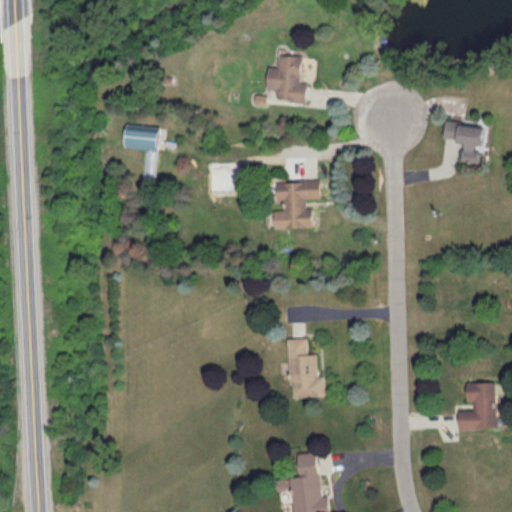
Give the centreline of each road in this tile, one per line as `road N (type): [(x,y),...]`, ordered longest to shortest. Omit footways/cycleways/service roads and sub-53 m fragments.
road 1 (tertiary): [(44,511),(26,23)]
road 2 (residential): [(420,511),(405,456),(391,115)]
